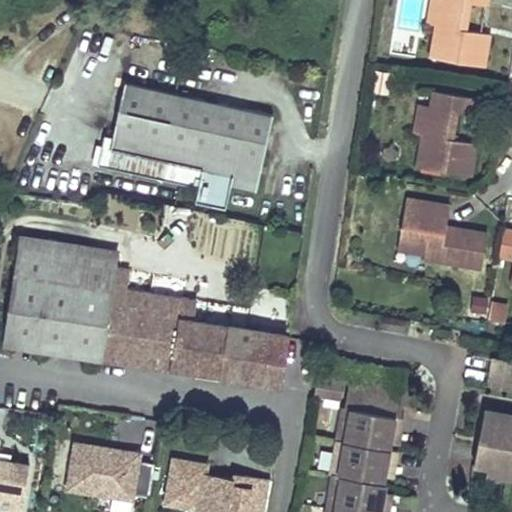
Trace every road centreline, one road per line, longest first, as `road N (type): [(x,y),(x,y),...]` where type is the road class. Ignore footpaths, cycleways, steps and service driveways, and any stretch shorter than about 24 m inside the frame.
road 1 (unclassified): [(359,0),(315,303),(321,327),(447,358),(451,383),(430,511)]
road 2 (unclassified): [(0,374),(35,368),(296,411)]
